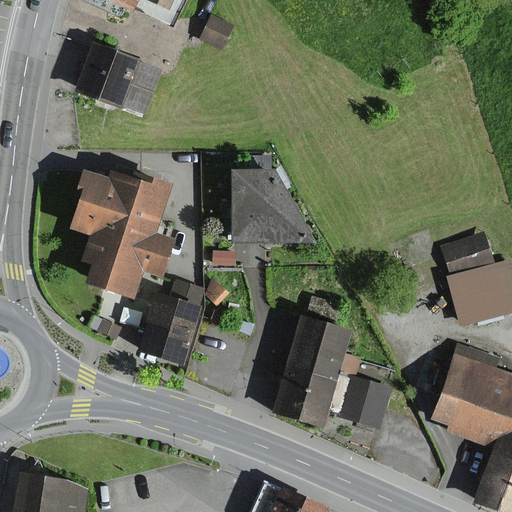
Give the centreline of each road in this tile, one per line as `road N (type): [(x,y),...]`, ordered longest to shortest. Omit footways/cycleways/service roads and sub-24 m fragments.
road 1 (primary): [(413,511),(135,403)]
road 2 (unclassified): [(41,0),(4,223)]
